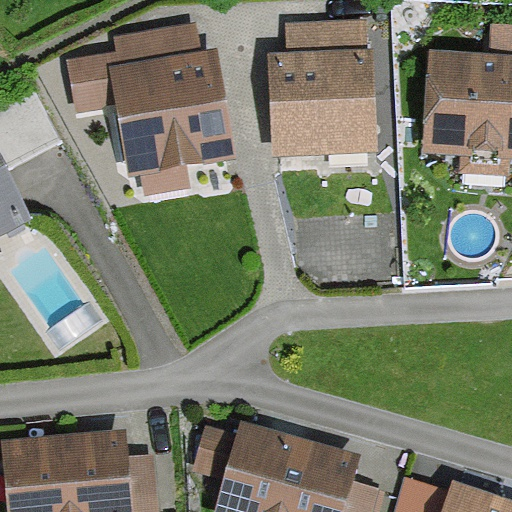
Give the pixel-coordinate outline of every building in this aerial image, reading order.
[(377,31),(278,36),(285,183),(384,178),(377,31)] [(212,38),(72,64),(85,133),(125,126),(139,202),(239,183),(218,73),(212,38)] [(511,70),(435,70),(434,170),(511,170),(511,70)] [(0,162),(0,262),(40,241),(0,162)] [(367,511),(378,478),(253,441),(232,511),(367,511)] [(144,511),(142,449),(6,456),(9,511),(144,511)]
